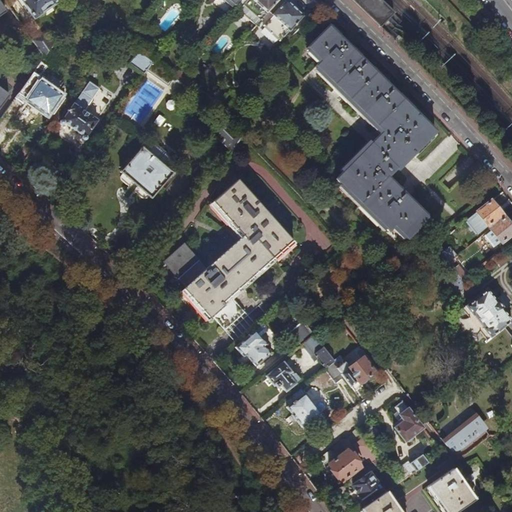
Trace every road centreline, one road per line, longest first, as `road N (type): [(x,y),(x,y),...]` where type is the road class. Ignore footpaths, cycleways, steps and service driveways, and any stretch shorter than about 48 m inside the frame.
road 1 (residential): [(282,466),(395,385),(352,328),(351,307),(509,180)]
road 2 (residential): [(0,176),(153,315),(282,466)]
road 3 (residential): [(509,180),(330,0)]
